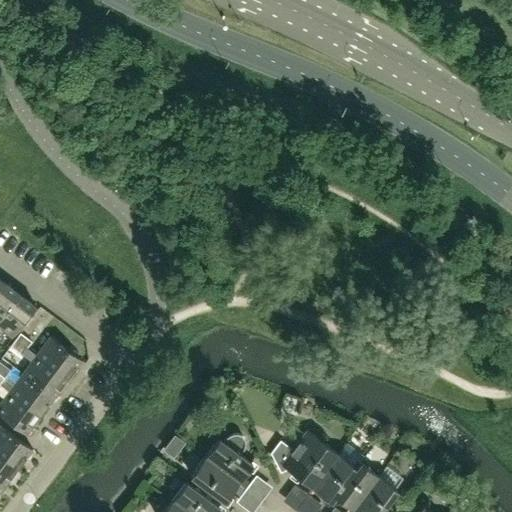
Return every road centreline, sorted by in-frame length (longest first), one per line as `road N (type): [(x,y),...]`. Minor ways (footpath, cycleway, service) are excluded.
road 1 (primary): [(125,0),(376,109),(511,196)]
road 2 (primary): [(511,132),(270,0)]
road 3 (residential): [(18,511),(133,361)]
road 4 (residential): [(133,361),(0,265)]
